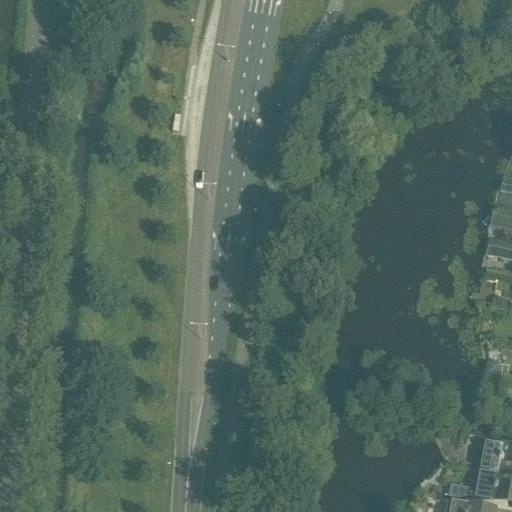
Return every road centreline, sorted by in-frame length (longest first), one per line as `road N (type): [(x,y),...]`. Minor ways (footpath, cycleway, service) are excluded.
road 1 (secondary): [(189,460),(221,343),(264,0)]
road 2 (secondary): [(227,0),(188,336),(189,460)]
road 3 (unclassified): [(1,511),(20,154)]
